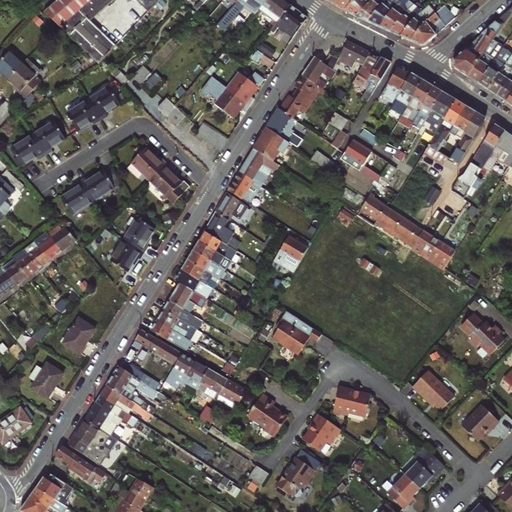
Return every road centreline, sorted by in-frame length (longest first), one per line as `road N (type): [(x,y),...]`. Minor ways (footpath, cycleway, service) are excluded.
road 1 (residential): [(213,190),(4,511)]
road 2 (residential): [(479,478),(381,384),(340,364),(267,468),(213,433)]
road 3 (residential): [(40,182),(141,123),(213,190)]
road 4 (residential): [(330,18),(213,190)]
road 5 (unknown): [(409,57),(358,137),(403,166),(420,150)]
road 6 (residential): [(496,112),(423,227)]
